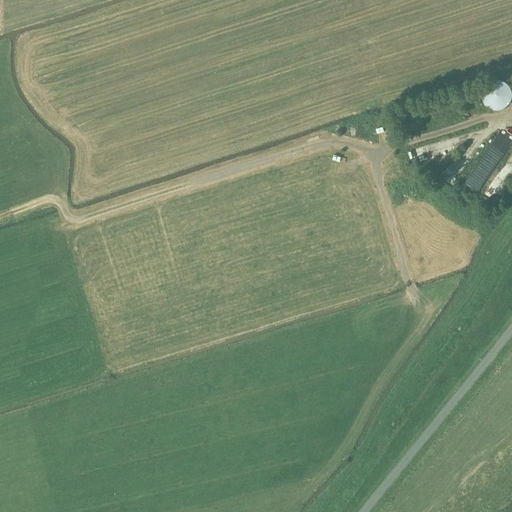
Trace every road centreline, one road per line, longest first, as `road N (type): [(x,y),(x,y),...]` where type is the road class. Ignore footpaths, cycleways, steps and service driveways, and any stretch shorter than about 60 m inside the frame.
road 1 (unknown): [(339,511),(511,261)]
road 2 (unclassified): [(364,511),(511,329)]
